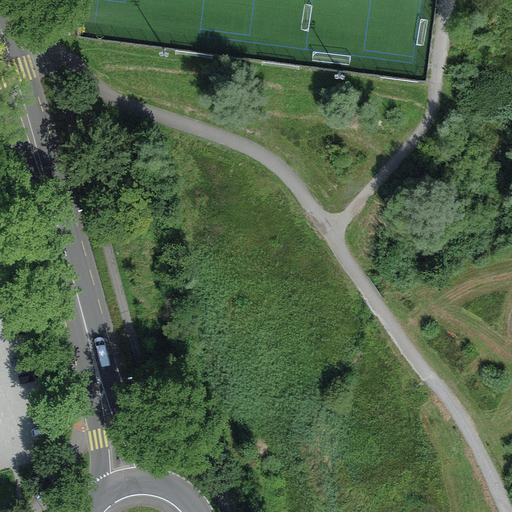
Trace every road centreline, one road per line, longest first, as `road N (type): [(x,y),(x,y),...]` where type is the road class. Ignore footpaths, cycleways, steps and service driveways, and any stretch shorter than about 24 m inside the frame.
road 1 (track): [(0,30),(41,31),(111,95),(274,163),(331,232),(472,441),(509,511)]
road 2 (primary): [(86,329),(0,36)]
road 3 (track): [(445,0),(423,128),(331,232)]
road 4 (primary): [(161,481),(138,448),(86,329)]
road 5 (primary): [(86,329),(98,494)]
